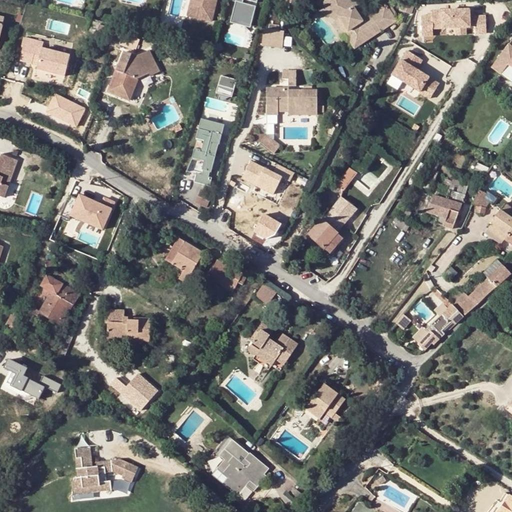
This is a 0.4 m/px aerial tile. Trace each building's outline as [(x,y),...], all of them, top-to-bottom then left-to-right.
[(194,0),(190,0),(186,17),(190,18),(194,0)] [(215,0),(194,0),(190,18),(209,23),(215,0)] [(235,0),(230,22),(252,26),(257,0),(235,0)] [(323,0),(320,8),(336,15),(355,40),(369,30),(361,20),(366,17),(365,16),(355,3),(348,0),(323,0)] [(383,2),(368,13),(380,28),(395,17),(383,2)] [(336,15),(320,8),(318,12),(332,18),(354,48),(380,28),(368,13),(365,16),(366,17),(361,20),(369,30),(355,40),(336,15)] [(487,9),(429,10),(429,15),(419,15),(419,35),(487,34),(487,9)] [(279,32),(269,31),(264,31),(262,47),(283,49),(283,46),(284,32),(279,32)] [(293,36),(284,35),(283,46),(292,46),(293,36)] [(139,44),(120,38),(117,44),(136,50),(139,44)] [(19,62),(32,65),(33,61),(38,62),(37,67),(36,70),(64,77),(69,57),(42,49),(43,44),(25,39),(19,62)] [(511,41),(493,68),(511,81),(511,41)] [(418,69),(423,59),(404,48),(387,79),(429,102),(440,81),(418,69)] [(123,99),(129,101),(136,80),(148,74),(149,77),(158,72),(147,51),(135,57),(122,53),(118,65),(112,68),(115,73),(108,93),(113,96),(123,99)] [(296,71),(275,71),(275,79),(288,79),(288,86),(297,86),(296,71)] [(219,75),(216,92),(233,94),(235,78),(219,75)] [(267,115),(279,115),(278,109),(289,109),(289,111),(308,111),(308,114),(319,114),(319,112),(324,112),(325,106),(320,106),(319,91),(285,91),(285,89),(267,89),(267,115)] [(77,125),(83,103),(51,94),(45,116),(77,125)] [(123,99),(113,96),(112,101),(121,104),(123,99)] [(221,136),(215,135),(198,131),(196,140),(203,141),(201,150),(194,150),(191,161),(198,163),(199,159),(203,160),(202,164),(200,171),(202,172),(201,176),(196,175),(194,183),(209,187),(211,179),(208,178),(209,173),(210,173),(215,156),(209,154),(211,143),(219,145),(221,136)] [(0,181),(10,157),(0,152),(0,181)] [(276,163),(274,170),(248,160),(241,179),(256,185),(254,191),(281,201),(293,170),(276,163)] [(432,161),(424,181),(433,184),(437,174),(434,173),(438,163),(432,161)] [(358,173),(350,168),(343,178),(341,180),(338,188),(344,191),(358,173)] [(442,189),(447,191),(464,196),(468,185),(459,182),(460,180),(454,178),(454,180),(452,179),(451,181),(445,180),(442,189)] [(433,184),(424,181),(421,188),(430,192),(433,184)] [(487,193),(480,190),(473,204),(478,205),(476,212),(485,214),(487,207),(491,202),(493,204),(499,198),(488,191),(487,193)] [(464,196),(447,191),(446,197),(445,200),(436,216),(445,220),(442,227),(451,230),(464,196)] [(99,231),(110,208),(75,192),(65,215),(99,231)] [(340,199),(334,195),(327,206),(331,209),(340,199)] [(111,208),(115,201),(104,196),(101,203),(111,208)] [(426,213),(436,216),(445,200),(433,196),(426,213)] [(471,206),(475,198),(470,196),(467,205),(471,206)] [(357,210),(341,198),(309,236),(322,249),(328,242),(331,245),(339,235),(336,233),(357,210)] [(488,230),(505,241),(511,231),(511,219),(506,216),(511,210),(505,206),(493,219),(494,221),(488,230)] [(409,214),(406,212),(400,208),(396,213),(406,220),(409,214)] [(261,213),(252,229),(272,240),(281,224),(261,213)] [(436,216),(433,223),(442,227),(445,220),(436,216)] [(411,225),(396,217),(393,223),(407,232),(411,225)] [(505,241),(488,230),(485,233),(502,245),(505,241)] [(342,239),(339,235),(331,245),(328,242),(322,249),(328,254),(342,239)] [(178,240),(165,261),(184,272),(179,280),(189,286),(195,277),(191,274),(203,254),(178,240)] [(4,248),(0,259),(0,281),(10,249),(4,248)] [(482,274),(487,279),(501,266),(496,260),(482,274)] [(208,278),(213,281),(223,264),(217,261),(208,278)] [(46,264),(48,276),(52,279),(56,271),(54,262),(46,264)] [(223,264),(213,281),(231,292),(237,284),(242,286),(246,279),(242,277),(242,275),(223,264)] [(458,309),(466,318),(511,275),(501,266),(487,279),(487,280),(470,297),(465,292),(452,306),(457,310),(458,309)] [(52,279),(48,276),(38,292),(48,298),(40,312),(30,306),(27,312),(38,318),(40,314),(58,324),(69,304),(73,306),(79,295),(63,286),(67,278),(56,271),(52,279)] [(274,291),(264,285),(254,299),(264,306),(274,291)] [(435,309),(439,313),(449,302),(446,299),(435,309)] [(69,304),(58,324),(62,327),(73,306),(69,304)] [(432,344),(434,346),(462,318),(451,307),(425,331),(428,334),(417,345),(424,352),(432,344)] [(25,313),(16,309),(8,326),(16,330),(25,313)] [(108,325),(107,342),(116,342),(116,338),(149,339),(150,320),(124,319),(124,312),(105,312),(105,325),(108,325)] [(412,321),(405,314),(397,324),(405,330),(412,321)] [(254,357),(257,356),(257,355),(259,353),(260,351),(275,362),(283,367),(299,344),(290,338),(283,334),(276,344),(268,339),(274,331),(262,322),(250,340),(253,343),(249,349),(249,351),(249,353),(250,355),(251,356),(252,357),(254,357)] [(11,338),(8,342),(37,356),(39,352),(11,338)] [(257,355),(257,356),(272,367),(275,362),(260,351),(259,353),(257,355)] [(37,402),(44,385),(23,376),(27,367),(5,357),(0,367),(9,372),(2,387),(37,402)] [(139,370),(125,384),(115,376),(107,384),(136,412),(158,389),(139,370)] [(59,391),(63,383),(42,375),(39,383),(59,391)] [(320,420),(324,415),(326,412),(333,417),(337,412),(345,401),(338,396),(336,398),(331,394),(333,392),(330,390),(324,386),(306,410),(320,420)] [(342,394),(332,387),(330,390),(333,392),(338,396),(340,397),(342,394)] [(343,416),(337,412),(333,417),(339,421),(343,416)] [(250,453),(233,439),(219,456),(225,460),(213,475),(238,496),(247,485),(254,491),(267,476),(265,474),(270,469),(251,453),(250,453)] [(75,450),(76,460),(90,458),(89,449),(75,450)] [(90,458),(76,460),(78,479),(80,479),(82,488),(90,487),(90,493),(111,491),(110,483),(105,483),(105,474),(111,473),(111,467),(97,468),(91,469),(90,458)] [(80,479),(78,479),(74,480),(72,495),(90,493),(90,487),(82,488),(80,479)] [(293,489),(288,495),(300,505),(306,500),(293,489)] [(505,493),(492,511),(498,511),(509,495),(505,493)] [(511,511),(511,497),(509,495),(498,511),(511,511)]
